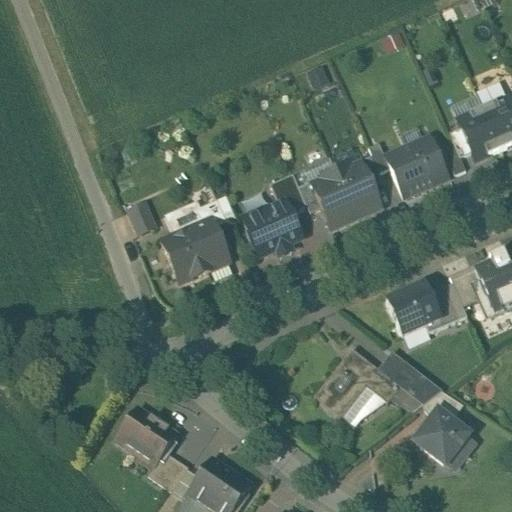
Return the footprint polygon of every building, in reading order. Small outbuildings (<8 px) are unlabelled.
[(511,147),(511,113),(507,102),(494,108),(494,107),(481,113),(499,154),(511,148),(511,147),(511,148),(511,147)] [(499,154),(481,113),(468,118),(468,119),(456,125),(473,165),(486,159),(486,160),(499,154)] [(384,161),(388,172),(401,201),(445,182),(427,142),(384,161)] [(451,145),(440,149),(453,179),(464,174),(451,145)] [(384,161),(377,146),(367,151),(370,159),(378,177),(388,172),(384,161)] [(370,159),(357,165),(357,167),(359,166),(369,191),(382,185),(378,177),(370,159)] [(357,167),(349,171),(348,169),(333,175),(354,222),(378,211),(369,191),(359,166),(357,167)] [(333,175),(319,182),(320,184),(311,187),(310,188),(320,212),(330,233),(354,222),(333,175)] [(291,178),(268,188),(277,208),(283,205),(289,218),(305,211),(297,191),(291,178)] [(310,186),(297,191),(305,211),(308,217),(320,212),(310,188),(311,187),(310,186)] [(233,223),(223,201),(215,204),(225,226),(233,223)] [(277,208),(268,212),(266,208),(240,219),(242,223),(242,224),(247,236),(250,242),(254,240),(262,258),(275,253),(276,256),(278,256),(278,255),(286,252),(288,251),(287,248),(299,242),(289,218),(283,205),(277,208)] [(142,207),(126,214),(137,239),(153,232),(142,207)] [(209,225),(202,210),(196,213),(202,227),(209,225)] [(202,227),(160,246),(167,261),(166,261),(170,271),(171,271),(176,282),(188,276),(191,282),(209,275),(208,273),(226,265),(209,225),(202,227)] [(511,257),(502,261),(501,258),(499,259),(501,263),(491,268),(489,264),(487,264),(488,268),(472,275),(489,313),(511,302),(511,257)] [(419,291),(382,307),(395,339),(432,323),(419,291)] [(376,374),(350,353),(312,401),(340,423),(365,391),(386,408),(398,392),(399,391),(376,374)] [(440,395),(390,356),(376,374),(399,391),(398,392),(421,409),(421,410),(440,395)] [(462,409),(440,395),(421,410),(421,409),(420,410),(431,424),(436,417),(448,427),(462,409)] [(175,439),(136,412),(114,444),(154,471),(175,439)] [(431,424),(414,446),(443,468),(452,455),(464,439),(448,427),(436,417),(431,424)] [(472,445),(464,439),(452,455),(460,460),(472,445)] [(187,472),(174,463),(157,489),(170,497),(187,472)] [(233,511),(249,489),(220,470),(219,471),(211,465),(212,464),(210,463),(185,499),(202,511),(203,511),(233,511)] [(170,497),(159,511),(178,511),(183,505),(170,497)] [(201,511),(202,511),(186,500),(178,511),(201,511)]
